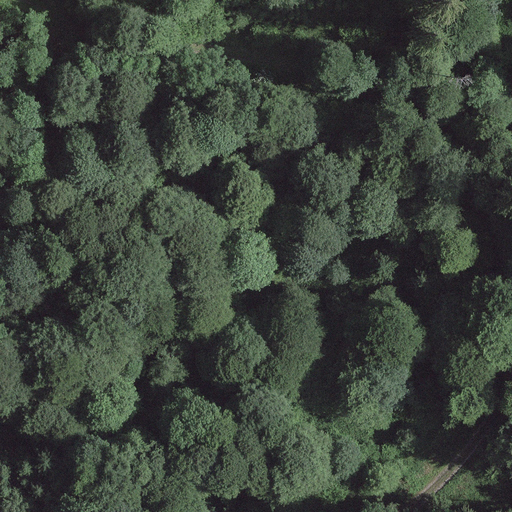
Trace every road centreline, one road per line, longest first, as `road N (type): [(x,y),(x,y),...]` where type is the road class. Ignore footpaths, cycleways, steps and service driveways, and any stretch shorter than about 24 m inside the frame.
road 1 (track): [(511,265),(468,168),(375,88),(97,31),(17,0)]
road 2 (track): [(415,511),(441,488),(511,383)]
